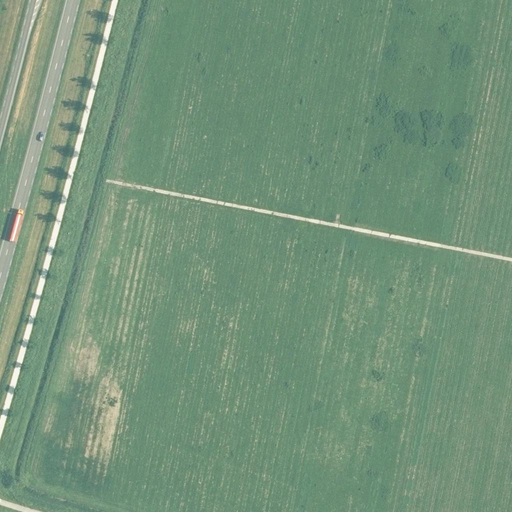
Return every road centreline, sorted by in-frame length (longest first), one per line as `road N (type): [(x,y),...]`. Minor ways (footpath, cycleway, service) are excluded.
road 1 (primary): [(0,286),(71,0)]
road 2 (primary): [(31,0),(0,122)]
